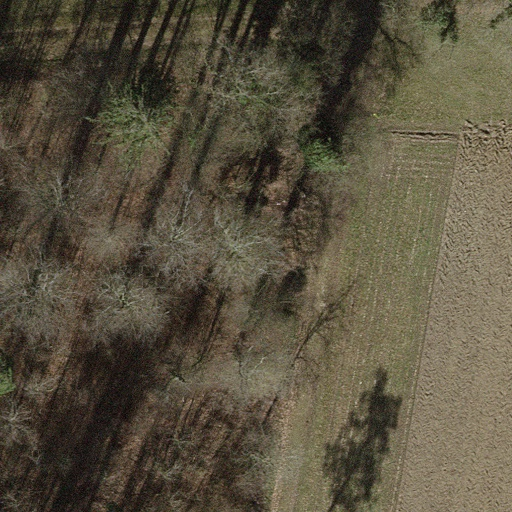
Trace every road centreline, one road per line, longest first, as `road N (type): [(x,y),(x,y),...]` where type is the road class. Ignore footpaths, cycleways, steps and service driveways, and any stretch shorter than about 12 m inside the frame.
road 1 (track): [(296,511),(384,0)]
road 2 (track): [(0,50),(375,27)]
